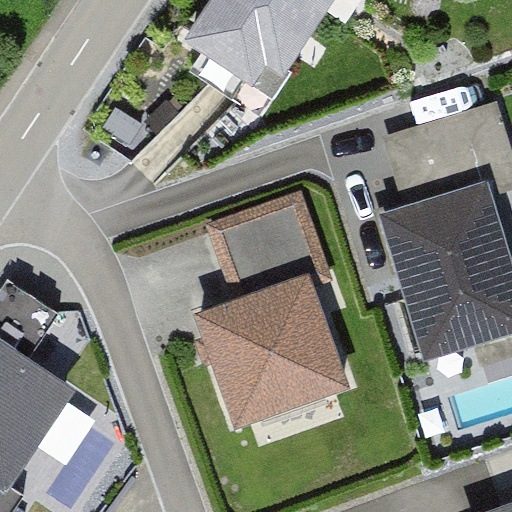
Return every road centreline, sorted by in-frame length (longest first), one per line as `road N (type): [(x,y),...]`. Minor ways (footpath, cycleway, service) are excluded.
road 1 (residential): [(0,183),(82,238),(135,328),(198,511)]
road 2 (tertiary): [(0,180),(119,0)]
